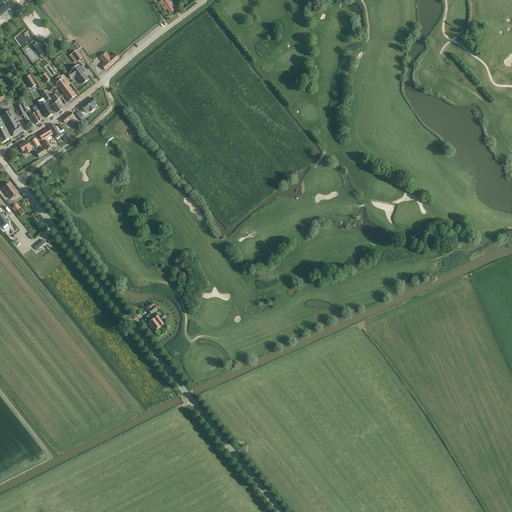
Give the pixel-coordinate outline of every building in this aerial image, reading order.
[(175,10),(172,6),(168,0),(165,2),(163,0),(159,3),(165,11),(167,9),(170,13),(175,10)] [(0,28),(14,17),(7,8),(0,14),(0,28)] [(23,34),(16,38),(21,47),(29,43),(23,34)] [(77,41),(73,44),(78,51),(82,48),(77,41)] [(36,43),(33,45),(34,47),(37,50),(36,50),(39,53),(42,57),(45,54),(40,47),(38,44),(36,43)] [(82,58),(77,50),(72,54),(77,62),(82,58)] [(115,55),(111,59),(106,53),(100,58),(104,64),(102,66),(105,70),(119,59),(115,55)] [(72,71),(68,74),(72,79),(76,76),(83,85),(89,80),(83,72),(84,72),(79,65),(72,71)] [(42,76),(46,82),(50,79),(46,73),(42,76)] [(59,87),(66,97),(69,101),(76,96),(68,85),(70,84),(63,75),(61,77),(60,75),(53,80),(57,85),(56,85),(58,88),(59,87)] [(25,79),(31,89),(36,86),(30,76),(25,79)] [(57,102),(52,105),(55,109),(58,113),(65,107),(56,95),(53,97),(57,102)] [(90,99),(80,106),(86,113),(89,111),(90,113),(96,108),(95,106),(97,104),(92,97),(90,99)] [(46,103),(40,106),(47,118),(53,115),(46,103)] [(20,104),(16,105),(21,116),(23,115),(25,119),(27,118),(20,104)] [(23,132),(20,127),(11,111),(1,116),(13,137),(23,132)] [(35,113),(30,116),(33,120),(35,125),(40,122),(41,122),(40,121),(43,119),(42,117),(41,115),(39,111),(36,113),(35,113)] [(75,118),(74,116),(71,112),(62,119),(65,123),(66,124),(68,122),(69,122),(75,118)] [(0,117),(0,140),(2,143),(11,138),(0,117)] [(60,134),(56,129),(54,124),(49,127),(54,135),(55,137),(60,134)] [(52,135),(51,132),(48,128),(39,134),(41,138),(43,141),(52,135)] [(36,138),(31,141),(36,148),(40,145),(36,138)] [(52,148),(48,141),(43,145),(47,151),(52,148)] [(27,142),(19,146),(23,152),(25,155),(32,150),(27,142)] [(39,158),(47,153),(44,148),(36,152),(39,158)] [(11,199),(18,194),(10,183),(3,188),(11,199)] [(17,205),(13,208),(20,217),(24,214),(17,205)] [(0,225),(2,228),(6,225),(8,223),(6,220),(0,212),(0,225)] [(10,231),(6,234),(14,243),(17,240),(10,231)] [(45,243),(43,241),(34,247),(37,250),(45,243)] [(158,310),(155,306),(148,311),(151,315),(158,310)] [(158,316),(154,319),(150,322),(156,330),(164,324),(162,323),(163,322),(161,319),(160,320),(158,316)]
